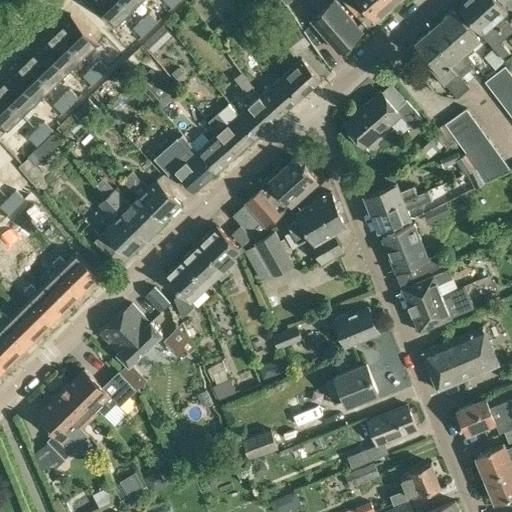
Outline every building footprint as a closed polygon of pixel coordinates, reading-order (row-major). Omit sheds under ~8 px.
[(121,0),(91,0),(115,25),(131,10),(121,0)] [(121,0),(131,10),(141,0),(121,0)] [(362,30),(336,0),(333,0),(312,19),(339,50),(362,30)] [(390,0),(358,0),(375,19),(393,3),(390,0)] [(507,34),(476,0),(464,0),(459,6),(504,57),(510,51),(500,40),(507,34)] [(500,0),(476,0),(507,34),(508,33),(508,34),(511,30),(511,24),(503,14),(509,9),(500,0)] [(455,9),(441,20),(465,48),(463,50),(467,55),(468,54),(472,50),(469,47),(480,38),(455,9)] [(149,12),(141,20),(150,28),(158,21),(149,12)] [(70,13),(55,28),(83,57),(98,42),(70,13)] [(141,20),(133,27),(142,36),(150,28),(141,20)] [(279,34),(282,38),(295,55),(310,43),(293,20),(284,27),(285,29),(279,34)] [(465,48),(441,20),(428,32),(452,59),(447,62),(459,77),(460,75),(475,63),(468,54),(467,55),(463,50),(465,48)] [(154,52),(172,34),(163,25),(145,43),(154,52)] [(235,31),(247,48),(256,41),(244,25),(235,31)] [(55,28),(40,43),(67,72),(83,57),(55,28)] [(470,87),(460,75),(459,77),(447,62),(452,59),(428,32),(417,41),(436,63),(432,67),(446,82),(458,97),(470,87)] [(40,43),(25,57),(52,86),(67,72),(40,43)] [(493,48),(485,56),(484,56),(495,68),(504,60),(493,48)] [(25,57),(10,72),(37,101),(52,86),(25,57)] [(303,57),(281,77),(299,98),(321,79),(303,57)] [(99,60),(91,68),(100,76),(108,69),(99,60)] [(511,82),(511,72),(506,64),(485,81),(496,95),(511,82)] [(171,72),(180,83),(187,76),(179,66),(171,72)] [(91,68),(83,75),(92,84),(100,76),(91,68)] [(157,103),(168,93),(150,71),(138,82),(157,103)] [(253,85),(243,71),(234,77),(245,91),(253,85)] [(10,72),(0,81),(0,91),(22,115),(37,101),(10,72)] [(281,77),(260,95),(278,116),(299,98),(281,77)] [(511,98),(511,82),(496,95),(504,105),(511,98)] [(70,88),(62,96),(70,105),(78,97),(70,88)] [(344,123),(349,129),(365,147),(402,115),(412,127),(423,117),(407,99),(397,108),(382,90),(344,123)] [(0,91),(0,122),(7,130),(22,115),(0,91)] [(93,92),(72,113),(79,120),(100,101),(93,92)] [(260,95),(238,114),(257,135),(278,116),(260,95)] [(62,96),(54,104),(62,112),(70,105),(62,96)] [(133,113),(119,96),(106,107),(120,124),(133,113)] [(228,123),(218,131),(237,152),(257,135),(238,114),(229,103),(219,112),(228,123)] [(474,118),(466,108),(445,123),(453,134),(474,118)] [(53,131),(54,132),(62,140),(80,121),(79,120),(72,113),(53,131)] [(481,128),(474,118),(453,134),(460,144),(481,128)] [(45,121),(36,129),(45,137),(53,130),(45,121)] [(434,130),(439,136),(416,147),(422,161),(448,149),(449,150),(458,143),(444,123),(435,129),(434,130)] [(489,138),(481,128),(460,144),(466,152),(467,154),(489,138)] [(36,129),(28,136),(37,145),(45,137),(36,129)] [(197,149),(197,150),(216,171),(237,152),(218,131),(197,149)] [(54,132),(30,155),(37,164),(62,141),(62,140),(54,132)] [(197,150),(197,149),(183,133),(182,134),(182,135),(180,137),(179,135),(177,136),(179,138),(163,151),(157,156),(156,155),(155,156),(162,164),(172,176),(173,175),(173,174),(178,170),(195,189),(216,171),(197,150)] [(496,148),(489,138),(467,154),(474,164),(496,148)] [(476,166),(477,167),(482,174),(503,159),(496,148),(474,164),(476,166)] [(463,175),(476,166),(474,164),(467,154),(466,152),(461,156),(458,149),(440,157),(445,169),(455,164),(463,175)] [(28,156),(29,157),(19,166),(32,181),(43,172),(37,164),(30,155),(28,156)] [(247,202),(266,224),(268,225),(287,208),(286,207),(292,202),(293,202),(318,180),(296,156),(246,201),(247,202)] [(511,169),(503,159),(482,174),(487,181),(511,169)] [(398,170),(402,179),(411,176),(407,166),(398,170)] [(482,174),(477,167),(468,171),(476,186),(487,181),(482,174)] [(124,179),(140,195),(165,219),(181,202),(157,178),(149,186),(133,170),(124,179)] [(96,184),(107,196),(147,236),(165,219),(140,195),(131,204),(104,176),(96,184)] [(366,194),(373,211),(418,193),(415,185),(403,190),(399,180),(366,194)] [(16,189),(8,197),(17,206),(24,198),(16,189)] [(418,193),(373,211),(380,229),(413,216),(410,207),(433,198),(429,189),(418,193)] [(288,236),(282,239),(284,243),(339,209),(332,191),(298,210),(302,218),(299,220),(298,218),(289,224),(292,230),(286,233),(288,236)] [(107,196),(100,203),(116,219),(106,229),(130,253),(147,236),(107,196)] [(8,197),(0,205),(9,214),(17,206),(8,197)] [(466,197),(461,199),(464,206),(469,204),(466,197)] [(266,224),(247,202),(233,214),(242,224),(252,236),(253,236),(266,224)] [(450,212),(446,204),(424,213),(428,222),(450,212)] [(339,209),(284,243),(287,248),(293,245),(294,247),(312,236),(315,240),(311,242),(323,262),(345,249),(334,231),(345,224),(339,209)] [(402,282),(441,266),(436,254),(429,257),(415,222),(382,236),(397,272),(397,271),(402,282)] [(252,236),(242,224),(233,232),(244,244),(252,236)] [(241,248),(219,225),(210,234),(207,234),(202,238),(202,241),(202,242),(225,267),(237,256),(235,254),(241,248)] [(257,243),(264,256),(266,259),(274,255),(271,250),(284,243),(282,239),(276,229),(255,240),(257,243)] [(225,267),(202,242),(193,249),(190,250),(185,255),(185,258),(184,258),(208,283),(218,274),(223,279),(230,272),(225,267)] [(246,249),(253,263),(264,256),(257,243),(246,249)] [(266,259),(274,272),(275,274),(295,262),(287,248),(284,243),(271,250),(274,255),(266,259)] [(264,256),(253,263),(262,279),(274,272),(266,259),(264,256)] [(191,299),(208,283),(184,258),(176,266),(173,266),(169,270),(169,273),(167,275),(182,291),(175,297),(183,316),(195,304),(191,299)] [(403,287),(412,308),(458,289),(458,287),(450,267),(403,287)] [(161,311),(171,302),(155,285),(145,294),(161,311)] [(458,289),(412,308),(421,329),(475,307),(466,286),(458,289)] [(149,323),(131,303),(102,331),(120,350),(118,352),(130,364),(163,333),(151,321),(149,323)] [(347,343),(379,330),(369,306),(350,314),(349,311),(336,316),(338,321),(347,343)] [(191,336),(184,320),(165,339),(183,356),(195,345),(191,336)] [(278,348),(303,338),(298,325),(273,335),(278,348)] [(500,363),(484,326),(423,351),(439,388),(499,364),(500,363)] [(264,379),(285,371),(279,357),(259,365),(264,379)] [(348,404),(378,391),(367,363),(337,375),(338,377),(326,382),(332,396),(343,391),(348,404)] [(67,380),(67,381),(95,409),(98,407),(104,414),(117,402),(120,405),(137,388),(119,370),(103,386),(85,367),(69,382),(67,380)] [(237,391),(231,377),(213,385),(220,399),(237,391)] [(54,397),(53,398),(79,424),(82,427),(98,412),(95,409),(67,381),(52,395),(54,397)] [(486,397),(462,406),(458,408),(468,432),(495,422),(496,423),(501,421),(506,432),(511,428),(511,397),(490,407),(486,397)] [(53,398),(37,413),(56,432),(47,440),(48,441),(65,458),(66,458),(74,449),(89,435),(79,425),(79,424),(53,398)] [(408,403),(369,419),(379,444),(418,428),(408,403)] [(250,458),(279,447),(272,428),(243,439),(250,458)] [(43,445),(40,447),(52,463),(55,468),(65,458),(48,441),(43,445)] [(511,445),(506,447),(505,443),(477,454),(487,478),(511,468),(511,445)] [(366,449),(348,456),(352,466),(370,459),(366,449)] [(226,469),(234,466),(230,455),(228,456),(222,459),(226,469)] [(254,474),(258,476),(265,473),(267,469),(265,463),(260,461),(253,464),(252,469),(254,474)] [(351,486),(380,475),(375,461),(345,473),(351,486)] [(394,503),(441,485),(432,462),(400,474),(407,493),(405,494),(404,491),(392,496),(394,503)] [(143,477),(152,492),(167,483),(158,468),(143,477)] [(511,468),(487,478),(496,501),(511,495),(511,468)] [(134,502),(152,491),(147,484),(130,495),(134,502)] [(287,493),(292,507),(302,504),(296,490),(287,493)] [(426,511),(461,511),(456,498),(426,510),(427,511),(426,511)] [(343,511),(372,511),(375,511),(371,500),(343,511)] [(414,511),(409,501),(381,511),(414,511)]
